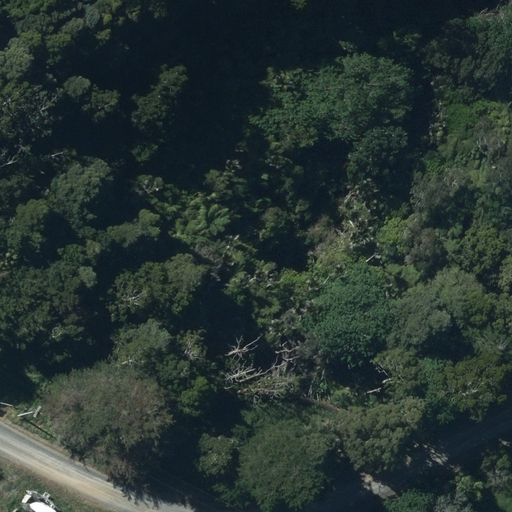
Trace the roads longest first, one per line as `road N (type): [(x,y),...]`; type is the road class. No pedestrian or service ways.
road 1 (unclassified): [(314,511),(511,422)]
road 2 (unclassified): [(0,443),(136,511)]
